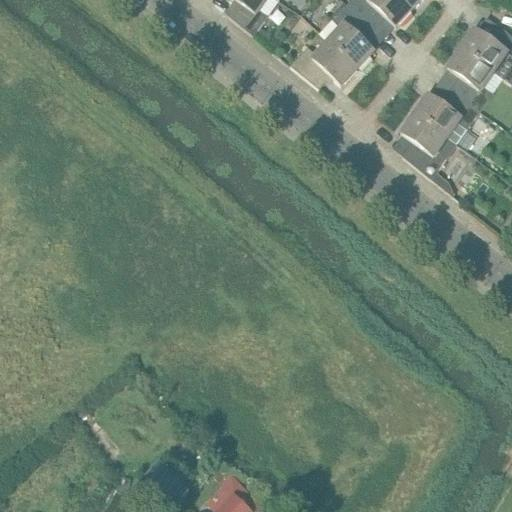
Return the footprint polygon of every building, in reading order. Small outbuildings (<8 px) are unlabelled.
[(229,21),(253,40),(267,19),(258,13),(267,0),(229,0),(234,3),(231,8),(236,12),(229,21)] [(384,20),(395,31),(411,13),(397,0),(352,0),(346,7),(373,32),(384,20)] [(397,0),(411,13),(423,0),(397,0)] [(373,33),(373,32),(346,7),(331,24),(319,37),(327,44),(357,72),(373,55),(362,45),(366,40),(365,39),(372,32),(373,33)] [(474,33),(460,53),(502,82),(510,88),(511,86),(511,39),(498,30),(492,38),(486,34),(482,39),(476,34),(474,33)] [(341,90),(357,72),(327,44),(314,58),(307,51),(290,69),(313,89),(321,80),(325,84),(329,80),(341,90)] [(460,53),(446,72),(458,80),(455,86),(459,89),(453,97),(479,115),(502,82),(460,53)] [(427,98),(413,118),(456,148),(479,115),(453,97),(447,105),(443,102),(439,107),(427,98)] [(413,118),(399,137),(412,146),(408,151),(413,154),(406,163),(431,183),(456,148),(413,118)] [(511,220),(503,234),(511,240),(511,220)] [(174,507),(188,493),(165,472),(151,486),(174,507)] [(246,511),(233,498),(218,511),(246,511)]
